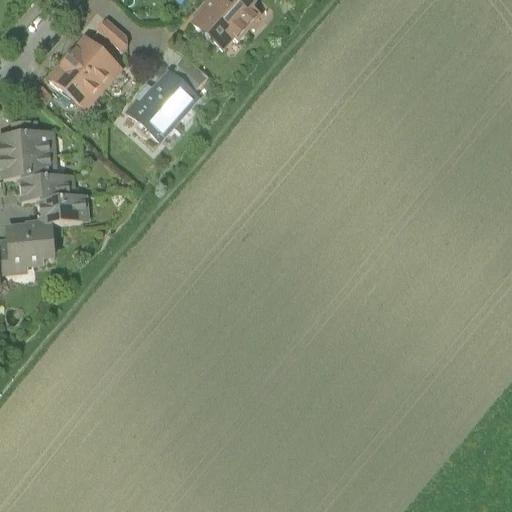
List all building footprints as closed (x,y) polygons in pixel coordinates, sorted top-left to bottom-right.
[(264,6),(257,0),(208,0),(201,8),(186,26),(222,56),(264,6)] [(126,39),(102,19),(92,31),(116,51),(126,39)] [(83,114),(118,70),(77,38),(62,56),(42,81),(83,114)] [(173,54),(160,70),(194,97),(207,81),(173,54)] [(157,142),(194,97),(160,70),(146,88),(124,115),(157,142)] [(35,125),(11,127),(12,139),(36,137),(35,125)] [(0,140),(0,150),(1,163),(49,159),(47,136),(36,137),(12,139),(0,140)] [(51,181),(49,159),(1,163),(2,185),(19,184),(51,181)] [(21,207),(39,206),(39,205),(69,203),(69,202),(67,180),(51,181),(19,184),(21,207)] [(80,201),(69,202),(69,203),(39,205),(39,206),(41,230),(50,229),(82,227),(80,201)] [(26,234),(7,235),(8,245),(10,270),(11,270),(43,268),(42,262),(52,261),(50,229),(41,230),(25,231),(26,234)] [(8,245),(0,245),(0,276),(11,276),(11,270),(10,270),(8,245)]
